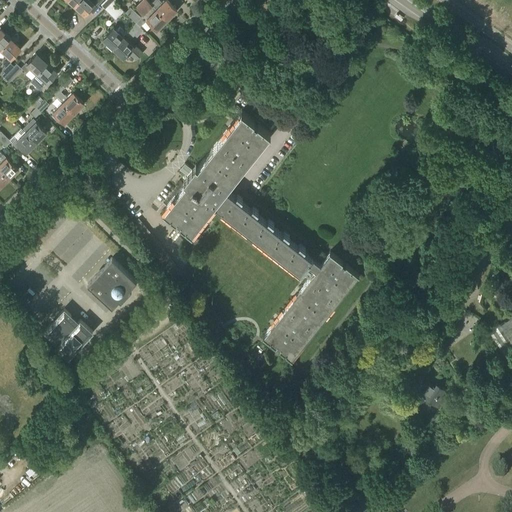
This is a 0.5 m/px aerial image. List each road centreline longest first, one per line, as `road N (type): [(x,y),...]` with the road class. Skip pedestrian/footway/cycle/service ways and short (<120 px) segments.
road 1 (tertiary): [(5,228),(131,104)]
road 2 (residential): [(131,104),(19,0)]
road 3 (tertiary): [(131,104),(237,0)]
road 4 (primary): [(511,74),(406,0)]
